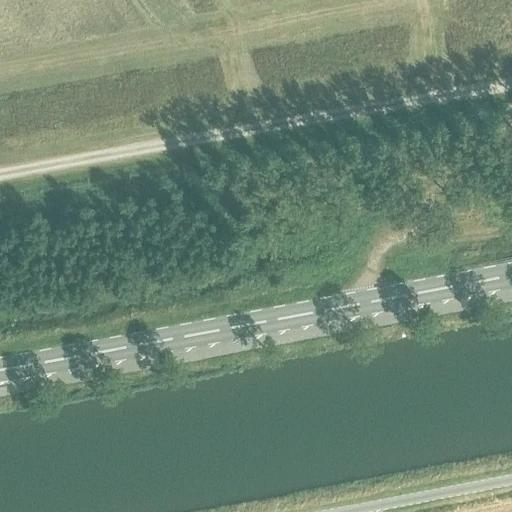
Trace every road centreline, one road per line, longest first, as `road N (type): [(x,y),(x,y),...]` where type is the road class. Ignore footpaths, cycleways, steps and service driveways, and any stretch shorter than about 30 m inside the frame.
road 1 (track): [(511,95),(0,182)]
road 2 (tertiary): [(370,301),(0,370)]
road 3 (unclassified): [(511,231),(380,243),(370,301)]
road 4 (unclassified): [(511,482),(347,511)]
road 5 (tertiary): [(511,275),(370,301)]
